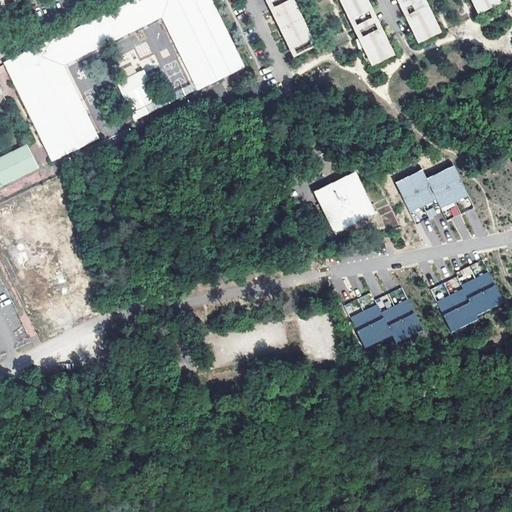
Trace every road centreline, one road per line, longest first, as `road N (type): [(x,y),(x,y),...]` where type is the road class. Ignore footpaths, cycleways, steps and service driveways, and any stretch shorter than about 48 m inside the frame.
road 1 (residential): [(327,274),(511,234)]
road 2 (residential): [(0,371),(116,316)]
